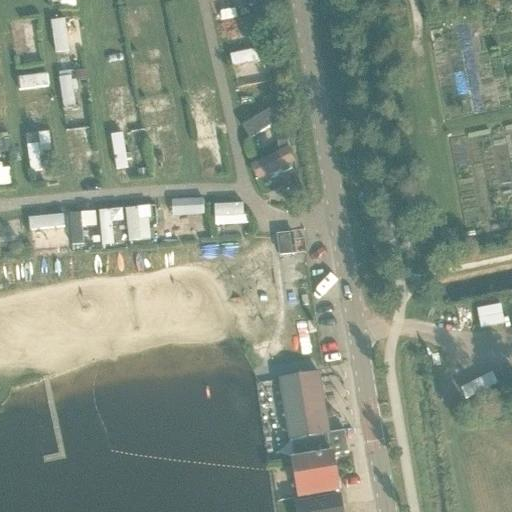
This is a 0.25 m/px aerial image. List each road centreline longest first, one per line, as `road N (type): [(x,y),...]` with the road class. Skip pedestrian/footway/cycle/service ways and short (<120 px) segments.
road 1 (tertiary): [(387,511),(303,0)]
road 2 (track): [(357,334),(435,338),(511,329)]
